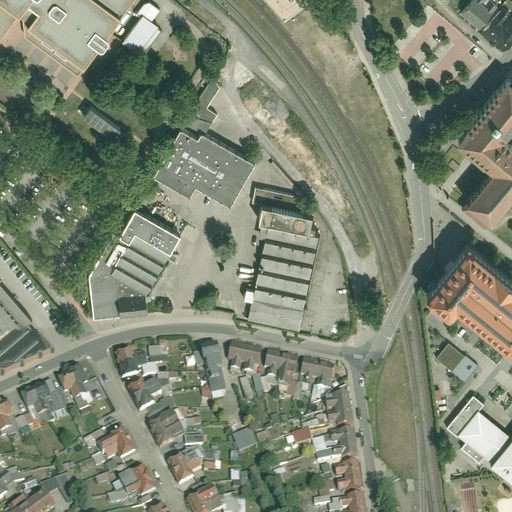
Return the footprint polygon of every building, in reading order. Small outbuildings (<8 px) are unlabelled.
[(0,0),(0,37),(18,13),(24,17),(26,35),(78,74),(99,46),(102,48),(110,37),(106,34),(131,0),(0,0)] [(471,0),(461,13),(478,28),(491,13),(476,0),(471,0)] [(140,13),(123,37),(143,51),(160,27),(140,13)] [(483,29),(505,49),(511,41),(511,38),(511,37),(511,36),(511,20),(511,19),(508,17),(501,25),(493,18),(483,29)] [(204,132),(216,112),(206,106),(219,86),(212,72),(182,119),(204,132)] [(511,81),(506,76),(455,136),(490,165),(486,169),(464,196),(468,200),(465,204),(486,222),(511,190),(511,141),(503,134),(511,123),(511,81)] [(88,105),(81,116),(118,143),(126,132),(88,105)] [(149,172),(187,195),(194,184),(228,204),(254,162),(204,132),(182,119),(149,172)] [(265,222),(247,317),(299,327),(317,232),(312,231),(314,224),(309,223),(311,211),(300,209),(302,195),(252,185),(249,201),(259,203),(255,220),(265,222)] [(145,310),(144,296),(179,232),(134,208),(118,237),(111,233),(92,267),(88,275),(91,315),(145,310)] [(179,236),(192,242),(198,231),(185,225),(179,236)] [(511,283),(466,245),(424,294),(448,314),(455,306),(511,354),(511,353),(511,283)] [(0,373),(52,351),(25,323),(31,317),(0,281),(0,373)] [(452,369),(464,355),(449,343),(437,357),(452,369)] [(202,371),(221,368),(217,345),(198,348),(202,371)] [(255,374),(260,351),(229,345),(224,367),(255,374)] [(166,347),(148,348),(149,364),(167,364),(166,347)] [(114,353),(121,378),(138,374),(137,368),(147,366),(144,352),(131,356),(129,349),(114,353)] [(291,381),(296,358),(266,352),(261,374),(291,381)] [(329,389),(334,366),(304,359),(299,382),(329,389)] [(89,384),(80,367),(56,378),(62,392),(70,389),(75,401),(86,395),(82,387),(89,384)] [(441,379),(442,404),(455,403),(454,378),(441,379)] [(247,379),(239,381),(245,401),(253,399),(247,379)] [(128,391),(138,411),(154,403),(143,383),(128,391)] [(48,398),(43,385),(21,394),(26,406),(32,403),(37,416),(47,412),(42,400),(48,398)] [(200,389),(202,399),(210,397),(208,388),(200,389)] [(511,433),(478,406),(484,398),(474,389),(447,422),(467,438),(463,443),(480,457),(484,451),(493,459),(490,463),(511,480),(511,433)] [(327,416),(328,423),(336,422),(336,426),(350,424),(345,392),(330,395),(330,397),(324,398),(326,411),(333,410),(334,414),(327,416)] [(13,417),(8,402),(0,405),(0,428),(1,432),(13,428),(10,418),(13,417)] [(145,426),(157,448),(183,434),(171,412),(145,426)] [(18,431),(21,437),(30,432),(27,427),(18,431)] [(120,459),(134,451),(122,428),(95,442),(102,454),(114,447),(120,459)] [(331,448),(332,455),(340,454),(340,458),(355,456),(350,429),(336,432),(336,434),(329,435),(330,443),(338,442),(338,446),(331,448)] [(274,431),(256,435),(258,443),(276,439),(274,431)] [(232,435),(237,452),(248,449),(243,432),(232,435)] [(205,437),(184,438),(185,446),(205,445),(205,437)] [(96,467),(104,462),(99,454),(92,458),(96,467)] [(168,462),(179,486),(195,479),(192,474),(201,470),(195,456),(184,461),(182,456),(168,462)] [(108,474),(117,470),(114,462),(105,466),(108,474)] [(336,482),(337,490),(345,488),(345,492),(360,490),(355,464),(341,466),(341,468),(334,470),(335,477),(342,476),(343,481),(336,482)] [(137,493),(139,498),(154,490),(142,466),(129,473),(118,479),(128,498),(137,493)] [(328,466),(320,467),(321,477),(314,478),(314,484),(318,483),(319,490),(322,489),(321,481),(329,480),(328,466)] [(0,499),(7,495),(4,490),(13,483),(5,472),(0,475),(0,499)] [(239,482),(239,472),(229,472),(229,482),(239,482)] [(95,478),(97,484),(110,481),(108,475),(95,478)] [(332,496),(331,482),(322,483),(323,490),(319,491),(319,497),(332,496)] [(186,499),(191,511),(214,511),(220,510),(214,498),(212,500),(207,489),(186,499)] [(13,511),(49,511),(53,510),(42,493),(13,511)] [(363,511),(361,495),(346,497),(346,500),(339,501),(341,509),(348,508),(348,511),(363,511)] [(235,497),(222,497),(222,511),(244,511),(244,501),(235,501),(235,497)] [(313,500),(314,506),(329,503),(328,497),(313,500)]
